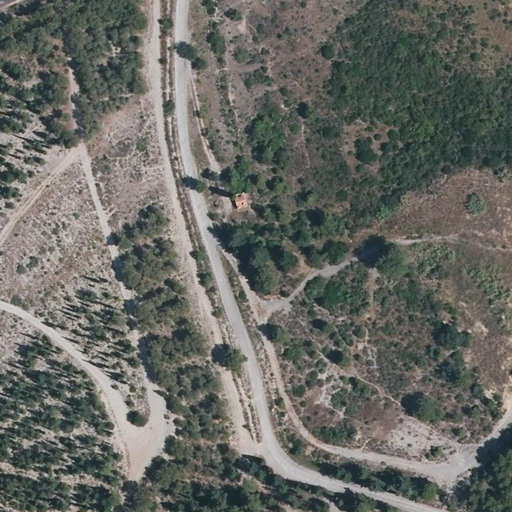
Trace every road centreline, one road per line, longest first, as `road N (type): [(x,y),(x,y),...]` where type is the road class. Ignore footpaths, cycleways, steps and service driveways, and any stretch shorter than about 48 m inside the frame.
road 1 (unclassified): [(435,511),(278,468),(186,162),(177,76),(183,0)]
road 2 (track): [(65,0),(83,156),(157,409),(141,457)]
road 3 (track): [(119,511),(141,457),(117,400),(72,350),(0,305)]
